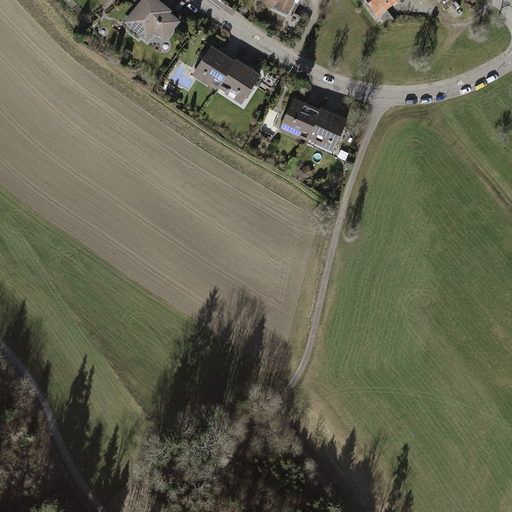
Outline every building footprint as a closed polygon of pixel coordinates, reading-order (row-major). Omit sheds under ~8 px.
[(155,0),(143,0),(125,24),(148,41),(154,34),(166,42),(182,22),(172,14),(173,13),(155,0)] [(263,0),(263,2),(289,15),(296,0),(263,0)] [(400,0),(363,0),(377,18),(400,0)] [(212,49),(194,76),(222,95),(225,90),(238,99),(234,105),(244,111),(264,80),(237,63),(236,64),(212,49)] [(321,112),(296,100),(282,131),(309,143),(310,141),(335,153),(349,121),(322,109),(321,112)]
